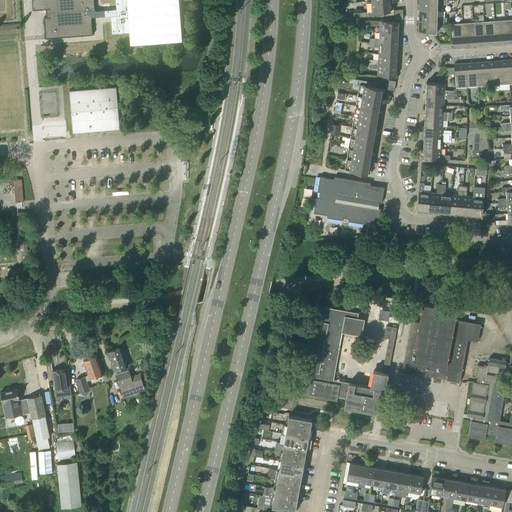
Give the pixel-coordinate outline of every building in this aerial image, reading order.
[(32,0),(33,10),(46,9),(46,17),(44,17),(45,38),(93,35),(91,14),(87,14),(87,11),(95,10),(94,0),(32,0)] [(95,10),(87,11),(87,14),(91,14),(93,14),(93,17),(111,16),(112,34),(130,32),(131,43),(182,39),(178,0),(115,0),(116,9),(95,11),(95,10)] [(393,0),(373,0),(367,0),(367,11),(371,11),(375,11),(377,10),(383,10),(390,9),(394,9),(393,0)] [(447,4),(446,0),(419,0),(419,10),(437,10),(438,4),(447,4)] [(437,17),(437,10),(419,10),(419,20),(446,21),(446,17),(437,17)] [(508,43),(506,19),(495,20),(497,44),(508,43)] [(380,25),(380,31),(398,33),(398,21),(371,20),(371,24),(380,25)] [(446,26),(446,21),(419,20),(419,32),(437,32),(437,25),(446,26)] [(497,44),(495,20),(484,21),(486,45),(497,44)] [(486,45),(484,21),(473,22),(475,46),(486,45)] [(464,47),(462,22),(451,23),(453,47),(464,47)] [(475,46),(473,22),(462,22),(464,47),(475,46)] [(397,43),(398,33),(380,31),(380,38),(370,38),(370,42),(397,43)] [(397,54),(397,43),(370,42),(370,46),(379,46),(379,53),(397,54)] [(396,65),(397,54),(379,53),(378,60),(369,59),(369,63),(396,65)] [(510,83),(509,59),(498,60),(499,84),(510,83)] [(499,84),(498,60),(487,61),(489,85),(499,84)] [(489,85),(487,61),(476,62),(478,86),(489,85)] [(467,86),(465,62),(454,63),(456,87),(467,86)] [(478,86),(476,62),(465,62),(467,86),(478,86)] [(396,76),(396,65),(369,63),(369,67),(378,68),(378,75),(396,76)] [(426,82),(426,93),(453,95),(453,91),(444,90),(445,83),(426,82)] [(362,84),(359,84),(357,95),(383,99),(384,98),(385,88),(381,88),(375,87),(368,85),(362,84)] [(72,132),(101,130),(120,128),(117,88),(69,91),(72,132)] [(453,99),(453,95),(426,93),(425,104),(444,105),(444,99),(453,99)] [(355,105),(381,110),(383,101),(383,99),(357,95),(355,105)] [(510,109),(510,115),(511,115),(511,103),(500,105),(500,109),(510,109)] [(443,112),(444,105),(425,104),(425,115),(452,116),(452,112),(443,112)] [(379,120),(381,110),(355,105),(353,116),(379,120)] [(452,120),(452,116),(425,115),(424,126),(442,127),(443,120),(452,120)] [(511,125),(511,115),(510,115),(511,122),(501,122),(502,127),(511,125)] [(378,131),(379,120),(353,116),(352,126),(378,131)] [(511,136),(511,125),(502,127),(502,131),(511,130),(511,137),(511,136)] [(376,141),(378,131),(352,126),(350,137),(376,141)] [(442,133),(442,127),(424,126),(424,136),(451,138),(451,133),(442,133)] [(451,142),(451,138),(424,136),(423,147),(441,148),(442,141),(451,142)] [(511,147),(511,136),(511,137),(511,139),(511,143),(503,144),(503,148),(511,147)] [(374,152),(376,141),(350,137),(348,148),(374,152)] [(441,154),(441,148),(423,147),(423,158),(450,159),(450,155),(441,154)] [(372,163),(374,152),(348,148),(346,158),(372,163)] [(370,174),(372,163),(346,158),(344,169),(370,174)] [(382,202),(382,201),(384,187),(370,184),(370,182),(334,176),(334,178),(319,176),(317,191),(319,191),(318,197),(316,197),(313,212),(327,215),(327,217),(342,220),(343,217),(349,218),(348,221),(363,223),(364,221),(378,223),(381,208),(378,208),(379,202),(382,202)] [(14,180),(16,202),(23,201),(21,179),(14,180)] [(428,210),(430,192),(423,191),(424,182),(419,182),(417,209),(428,210)] [(439,211),(441,184),(437,183),(436,193),(430,192),(428,210),(439,211)] [(449,212),(451,194),(445,193),(446,184),(441,184),(439,211),(449,212)] [(460,213),(463,186),(459,185),(458,195),(451,194),(449,212),(460,213)] [(471,214),(473,196),(466,195),(467,186),(463,186),(460,213),(471,214)] [(473,196),(471,214),(482,215),(484,190),(484,189),(475,188),(473,189),(473,196)] [(511,201),(511,190),(506,191),(507,197),(498,198),(498,203),(511,201)] [(511,212),(511,201),(498,203),(498,206),(507,206),(508,213),(511,212)] [(19,236),(26,235),(24,212),(17,213),(19,236)] [(511,223),(511,212),(508,213),(508,219),(499,219),(500,224),(511,223)] [(459,381),(462,368),(468,339),(477,340),(481,323),(455,318),(457,309),(423,303),(419,321),(412,320),(402,370),(459,381)] [(358,313),(325,307),(322,322),(311,319),(302,370),(305,371),(304,378),(300,377),(297,393),(336,400),(337,396),(346,398),(345,403),(344,406),(375,412),(378,396),(383,397),(388,372),(373,370),(370,386),(333,379),(342,332),(361,335),(364,318),(357,317),(358,313)] [(386,325),(384,336),(394,338),(395,335),(396,326),(386,325)] [(122,347),(108,352),(115,371),(128,366),(122,347)] [(511,349),(511,350),(510,362),(506,361),(507,360),(489,356),(488,366),(478,364),(475,377),(477,377),(476,381),(473,381),(469,400),(467,414),(477,416),(476,421),(471,420),(468,436),(485,439),(486,432),(497,434),(495,441),(511,443),(511,349)] [(97,356),(84,360),(90,379),(103,375),(97,356)] [(68,378),(66,369),(52,371),(57,397),(71,395),(68,377),(68,378)] [(130,370),(116,375),(122,391),(124,391),(124,392),(133,388),(135,387),(136,386),(138,392),(146,389),(141,373),(132,377),(130,370)] [(85,377),(76,380),(81,393),(90,389),(85,377)] [(28,398),(21,400),(18,388),(1,392),(3,403),(7,418),(31,412),(28,398)] [(46,415),(42,395),(28,398),(31,412),(32,418),(33,418),(39,450),(50,447),(48,437),(50,436),(46,416),(46,415)] [(287,415),(285,424),(311,429),(313,419),(287,415)] [(74,421),(58,422),(59,431),(74,430),(74,421)] [(310,438),(311,429),(285,424),(284,434),(310,438)] [(17,433),(8,434),(10,450),(19,449),(17,433)] [(308,448),(310,438),(284,434),(282,443),(308,448)] [(57,442),(59,459),(76,457),(74,440),(57,442)] [(307,457),(308,448),(282,443),(280,452),(307,457)] [(261,463),(263,450),(256,449),(254,462),(261,463)] [(51,450),(38,451),(40,473),(52,472),(51,450)] [(36,451),(30,451),(32,479),(38,478),(36,451)] [(305,465),(307,457),(280,452),(279,460),(305,465)] [(305,465),(279,460),(277,470),(303,475),(305,465)] [(75,461),(55,462),(60,507),(80,504),(75,461)] [(359,481),(362,465),(350,462),(347,479),(359,481)] [(372,484),(375,467),(362,465),(359,481),(358,486),(364,487),(365,483),(372,484)] [(384,486),(387,469),(375,467),(372,484),(384,486)] [(399,472),(387,469),(384,486),(383,492),(389,494),(390,487),(396,488),(399,472)] [(302,483),(303,475),(277,470),(275,479),(302,483)] [(0,475),(0,486),(23,482),(21,471),(0,475)] [(409,491),(412,474),(399,472),(396,488),(409,491)] [(424,476),(412,474),(409,491),(421,493),(424,476)] [(442,495),(445,478),(432,475),(429,492),(442,495)] [(454,497),(457,480),(445,478),(442,495),(454,497)] [(300,493),(302,483),(275,479),(274,487),(300,493)] [(466,499),(469,482),(457,480),(454,497),(466,499)] [(479,501),(482,485),(469,482),(466,499),(479,501)] [(491,504),(494,487),(482,485),(479,501),(491,504)] [(300,493),(274,487),(270,487),(269,496),(272,497),(299,502),(300,493)] [(506,489),(494,487),(491,504),(503,506),(506,489)] [(297,511),(299,502),(272,497),(270,506),(273,507),(281,508),(283,508),(297,511)]
